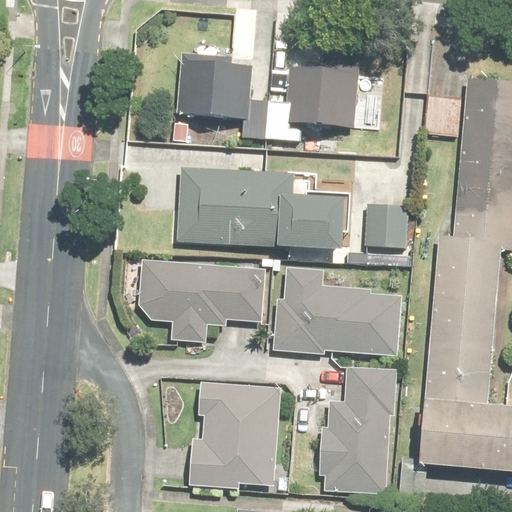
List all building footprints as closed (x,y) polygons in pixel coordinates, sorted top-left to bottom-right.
[(431,98),(434,48),(409,47),(406,96),(431,98)] [(249,106),(251,72),(183,67),(179,118),(245,123),(244,141),(288,144),(291,110),(249,106)] [(355,78),(295,74),(292,128),(352,131),(355,78)] [(394,156),(429,158),(420,257),(411,256),(396,455),(398,455),(396,493),(496,498),(511,499),(511,428),(465,426),(475,290),(489,291),(505,107),(434,100),(432,119),(396,117),(394,156)] [(256,274),(256,273),(317,275),(321,218),(260,219),(262,195),(151,187),(146,266),(256,274)] [(371,230),(331,229),(330,279),(369,280),(371,230)] [(214,365),(216,340),(265,341),(267,276),(135,273),(134,338),(166,339),(165,363),(214,365)] [(286,282),(284,311),(276,310),(273,369),(401,376),(404,318),(405,309),(331,304),(332,287),(286,282)] [(332,418),(316,418),(316,441),(307,441),(306,491),(378,493),(380,443),(384,443),(386,378),(333,377),(332,418)] [(280,393),(196,391),(196,388),(195,388),(194,424),(186,424),(185,485),(213,486),(213,484),(280,485),(282,390),(280,390),(280,393)]
